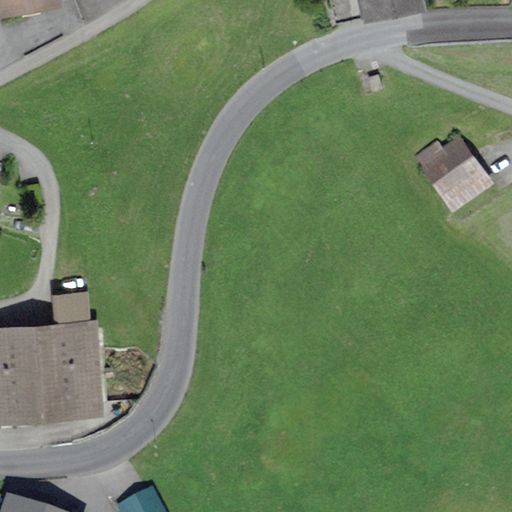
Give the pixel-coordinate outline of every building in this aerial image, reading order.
[(332,0),(336,16),(418,0),(332,0)] [(365,72),(368,80),(380,77),(378,68),(365,72)] [(425,148),(430,155),(424,159),(447,191),(482,166),(459,134),(438,149),(433,142),(425,148)] [(0,403),(92,397),(87,323),(0,328),(0,403)] [(122,503),(126,511),(165,511),(153,487),(122,503)]
